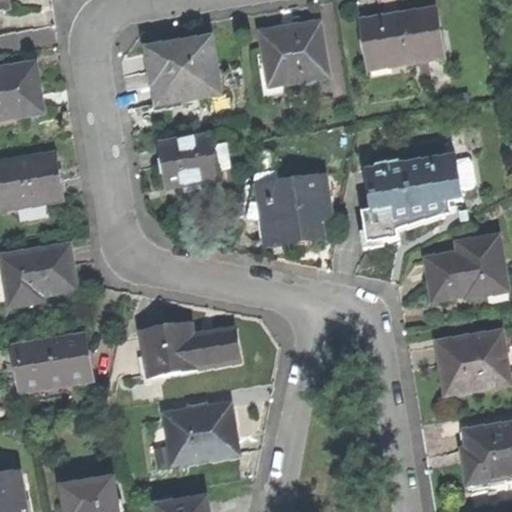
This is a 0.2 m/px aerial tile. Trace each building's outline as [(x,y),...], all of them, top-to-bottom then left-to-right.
[(404,66),(442,61),(434,11),(399,16),(360,22),(367,66),(403,61),(404,66)] [(268,86),(327,76),(318,23),(287,28),(259,32),(268,86)] [(158,104),(218,95),(209,40),(147,50),(152,84),(154,84),(158,104)] [(0,68),(17,66),(16,59),(0,61),(0,68)] [(0,118),(16,116),(41,113),(38,90),(34,64),(17,66),(0,68),(0,118)] [(166,187),(217,179),(210,136),(159,144),(162,167),(166,187)] [(0,196),(2,208),(62,199),(58,177),(54,153),(0,161),(0,196)] [(362,211),(367,243),(376,242),(397,239),(395,220),(443,213),(442,202),(461,199),(455,157),(366,171),(372,209),(362,211)] [(267,185),(277,184),(276,171),(254,174),(247,213),(261,216),(271,214),(267,185)] [(322,177),(277,184),(267,185),(271,214),(261,216),(265,239),(285,236),(286,244),(299,242),(321,239),(318,219),(328,218),(322,177)] [(483,287),(503,284),(496,237),(454,244),(456,256),(423,262),(427,284),(430,303),(455,298),(455,295),(462,293),(463,299),(484,295),(483,287)] [(3,263),(6,282),(10,306),(31,302),(30,292),(41,290),(42,295),(76,289),(72,265),(68,243),(18,251),(19,260),(3,263)] [(0,254),(0,282),(6,282),(3,263),(19,260),(18,251),(0,254)] [(0,307),(10,306),(6,282),(0,282),(0,307)] [(505,292),(503,284),(483,287),(484,295),(505,292)] [(192,323),(141,330),(148,376),(240,362),(238,347),(235,328),(193,335),(192,323)] [(58,381),(90,376),(85,344),(83,332),(14,343),(18,365),(21,387),(58,381)] [(444,398),(509,387),(500,335),(435,346),(441,379),(444,398)] [(60,394),(58,381),(21,387),(18,365),(3,368),(8,402),(60,394)] [(222,399),(199,403),(200,409),(178,412),(186,462),(251,452),(247,431),(243,402),(223,405),(222,399)] [(459,489),(511,480),(511,425),(456,435),(459,450),(453,451),(456,471),(459,489)] [(0,511),(26,511),(20,471),(0,474),(0,511)] [(118,511),(113,477),(64,486),(68,511),(118,511)] [(157,511),(207,511),(206,500),(157,508),(157,511)]
